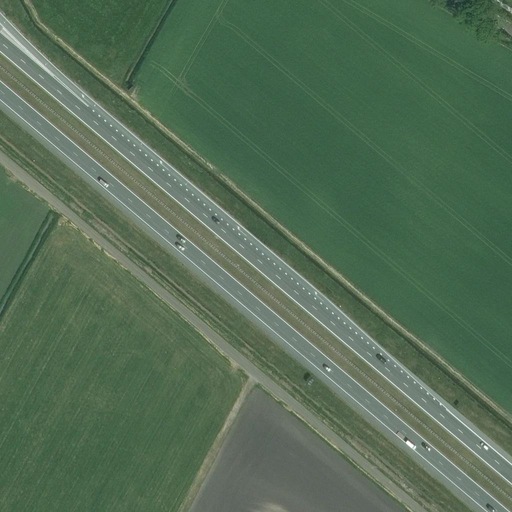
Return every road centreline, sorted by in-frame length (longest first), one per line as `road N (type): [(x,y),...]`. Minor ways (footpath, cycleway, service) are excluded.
road 1 (motorway): [(0,94),(497,511)]
road 2 (motorway): [(511,474),(86,116)]
road 3 (unclassified): [(420,511),(0,156)]
road 4 (track): [(181,511),(251,370)]
road 5 (motorway): [(86,116),(0,19)]
